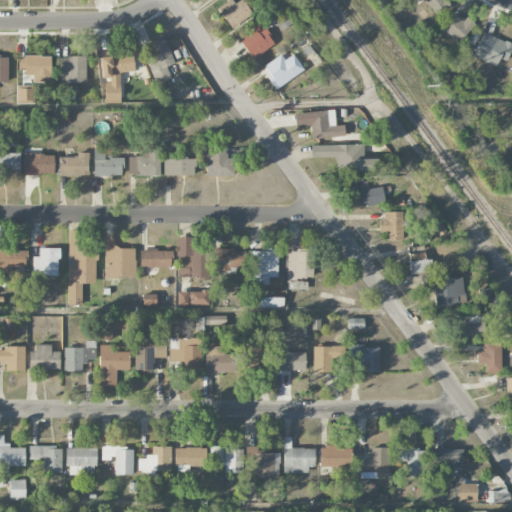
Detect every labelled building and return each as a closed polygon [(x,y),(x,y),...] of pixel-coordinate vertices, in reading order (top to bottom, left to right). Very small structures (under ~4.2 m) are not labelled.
[(232,0),(228,0),(217,9),(232,29),(253,12),(243,0),(239,0),(235,4),(232,0)] [(423,0),(439,13),(450,1),(449,0),(423,0)] [(458,42),(475,24),(468,17),(464,22),(453,12),(441,26),(458,42)] [(276,44),(261,23),(239,39),(254,60),(276,44)] [(506,61),(511,47),(511,44),(483,32),(472,56),(496,66),(499,58),(506,61)] [(170,77),(166,66),(174,62),(164,38),(146,46),(148,52),(143,54),(155,83),(170,77)] [(100,74),(133,73),(133,54),(100,55),(100,74)] [(296,76),(281,54),(262,67),(277,89),(296,76)] [(0,81),(8,82),(8,55),(0,55),(0,81)] [(18,56),(18,72),(33,72),(33,82),(51,82),(50,55),(18,56)] [(85,56),(59,57),(60,82),(86,82),(85,56)] [(104,83),(104,102),(118,102),(118,82),(104,83)] [(16,103),(33,103),(34,86),(17,86),(16,103)] [(344,136),(344,125),(334,125),(333,110),(295,113),(295,127),(310,125),(311,138),(344,136)] [(93,175),(122,176),(122,157),(103,156),(103,142),(94,141),(93,175)] [(336,157),(336,172),(376,171),(376,158),(364,159),(363,144),(310,146),(311,158),(336,157)] [(233,176),(234,159),(226,159),(227,146),(207,146),(206,175),(233,176)] [(0,171),(20,171),(20,153),(0,153),(0,171)] [(23,174),(54,174),(54,154),(23,153),(23,174)] [(160,153),(141,153),(141,156),(128,157),(128,176),(160,176),(160,153)] [(58,155),(59,176),(89,176),(88,155),(58,155)] [(163,176),(194,175),(194,158),(163,159),(163,176)] [(384,203),(382,187),(367,188),(367,181),(356,182),(358,206),(384,203)] [(402,212),(381,212),(381,232),(387,232),(387,240),(402,240),(402,212)] [(105,278),(135,278),(135,248),(113,247),(113,237),(105,237),(105,278)] [(176,278),(204,278),(205,248),(192,248),(193,237),(177,237),(176,278)] [(95,284),(96,250),(85,250),(85,239),(69,238),(67,306),(81,306),(82,283),(95,284)] [(407,246),(409,273),(432,271),(431,260),(426,260),(424,244),(407,246)] [(0,270),(25,272),(25,249),(0,247),(0,270)] [(59,275),(59,248),(39,248),(39,256),(32,256),(32,276),(59,275)] [(212,271),(245,270),(244,249),(212,250),(212,271)] [(277,277),(276,249),(248,250),(249,266),(255,266),(255,285),(269,284),(269,277),(277,277)] [(171,267),(171,250),(140,250),(140,268),(171,267)] [(311,279),(312,251),(287,251),(287,289),(307,289),(307,279),(311,279)] [(435,307),(465,305),(464,277),(436,279),(436,274),(421,275),(422,288),(434,288),(435,307)] [(207,290),(189,291),(190,305),(208,305),(207,290)] [(156,294),(142,294),(142,306),(156,306),(156,294)] [(259,307),(281,308),(281,298),(259,297),(259,307)] [(458,313),(459,338),(485,337),(484,312),(458,313)] [(226,315),(204,316),(205,326),(226,325),(226,315)] [(363,318),(348,318),(347,329),(363,329),(363,318)] [(100,340),(111,340),(112,322),(100,322),(100,340)] [(156,346),(156,339),(135,338),(134,371),(152,372),(152,357),(165,358),(166,346),(156,346)] [(200,338),(169,338),(169,362),(181,361),(181,371),(200,370),(200,338)] [(243,368),(256,369),(258,339),(245,339),(243,368)] [(64,347),(64,371),(82,372),(82,361),(95,361),(95,341),(85,341),(85,348),(64,347)] [(500,343),(482,343),(482,351),(477,351),(477,364),(484,363),(485,372),(501,372),(500,343)] [(59,369),(59,351),(50,351),(51,345),(35,345),(35,351),(29,351),(29,369),(59,369)] [(110,352),(110,345),(99,345),(99,386),(116,386),(116,370),(129,370),(129,351),(110,352)] [(235,372),(235,354),(223,354),(223,346),(205,346),(206,373),(235,372)] [(313,346),(313,371),(336,371),(336,360),(343,360),(343,346),(313,346)] [(378,372),(379,346),(349,346),(349,371),(378,372)] [(25,347),(0,347),(0,361),(5,362),(6,371),(25,371),(25,347)] [(305,371),(306,352),(275,351),(274,370),(305,371)] [(24,466),(25,446),(3,446),(3,435),(0,434),(0,487),(2,487),(2,473),(8,473),(8,466),(24,466)] [(44,472),(62,472),(61,446),(29,447),(29,459),(43,458),(44,472)] [(171,474),(170,446),(152,447),(152,457),(138,457),(138,475),(171,474)] [(257,453),(257,446),(248,446),(248,468),(255,467),(255,478),(279,478),(279,453),(257,453)] [(394,460),(407,461),(407,447),(395,446),(394,460)] [(95,447),(66,448),(67,473),(95,473),(95,447)] [(133,475),(133,447),(102,447),(101,460),(114,460),(114,475),(133,475)] [(175,448),(175,471),(190,471),(190,467),(206,466),(206,447),(175,448)] [(211,465),(225,464),(225,473),(237,473),(237,447),(210,447),(211,465)] [(351,447),(320,447),(320,467),(351,467),(351,447)] [(389,477),(388,447),(371,448),(371,458),(356,459),(357,478),(389,477)] [(284,448),(284,473),(312,472),(312,448),(284,448)] [(462,448),(435,449),(435,473),(456,473),(456,467),(462,467),(462,448)] [(407,475),(427,475),(428,451),(408,450),(407,475)] [(9,499),(25,500),(25,480),(9,479),(9,499)] [(476,484),(458,483),(457,501),(476,502),(476,484)]
